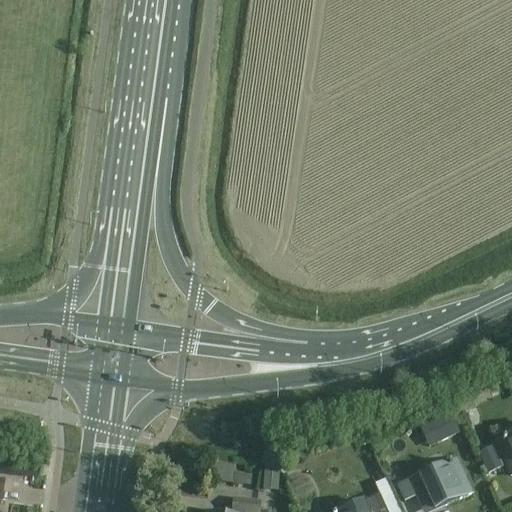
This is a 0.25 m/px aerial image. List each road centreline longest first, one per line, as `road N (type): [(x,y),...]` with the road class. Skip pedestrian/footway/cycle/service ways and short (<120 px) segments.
road 1 (secondary): [(325,363),(299,336),(224,315),(182,280),(166,244),(164,148),(148,88)]
road 2 (secondary): [(325,363),(114,327)]
road 3 (secondary): [(325,363),(359,360),(511,296)]
road 4 (secondary): [(131,207),(101,237),(84,287),(68,302),(19,314)]
road 5 (secondary): [(179,388),(279,379),(325,363)]
road 6 (secondary): [(114,327),(131,207)]
road 7 (secondary): [(131,207),(148,88)]
